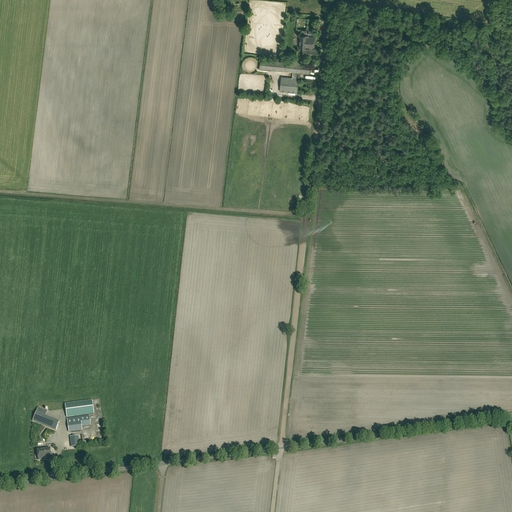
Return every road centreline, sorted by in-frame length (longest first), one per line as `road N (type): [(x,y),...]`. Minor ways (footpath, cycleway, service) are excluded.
road 1 (unclassified): [(0,485),(511,417)]
road 2 (track): [(305,216),(283,447)]
road 3 (track): [(305,216),(320,84)]
